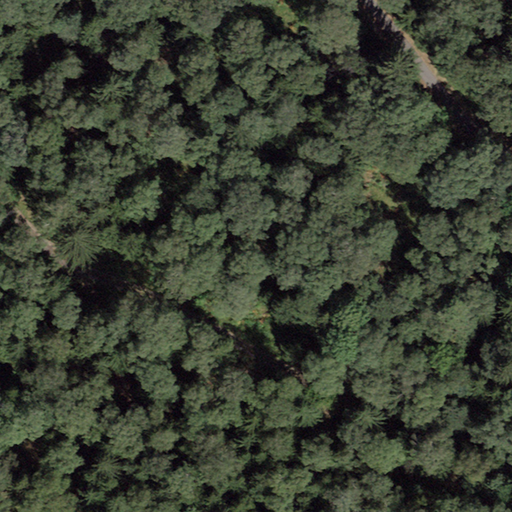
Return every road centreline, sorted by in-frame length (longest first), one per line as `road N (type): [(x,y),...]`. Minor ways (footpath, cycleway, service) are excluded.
road 1 (track): [(0,197),(89,274),(189,309),(319,384),(456,430),(511,469)]
road 2 (unclassified): [(366,0),(443,98),(511,158)]
